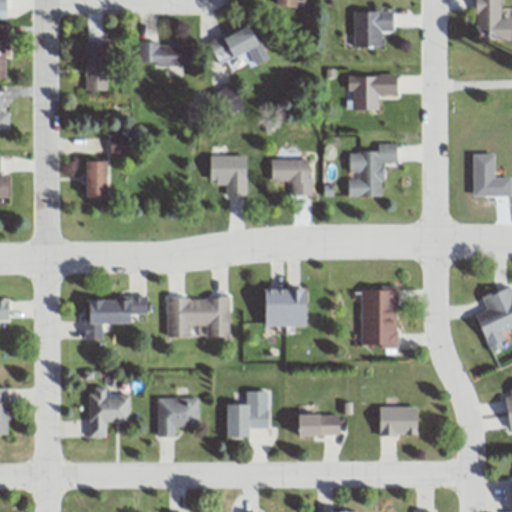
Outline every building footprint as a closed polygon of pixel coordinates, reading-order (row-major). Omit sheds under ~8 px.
[(276,0),(275,6),(296,8),(296,0),(276,0)] [(477,0),(502,0),(503,6),(511,5),(511,17),(510,18),(510,40),(477,40),(477,0)] [(352,13),(352,48),(381,49),(382,35),(393,32),(393,11),(352,13)] [(266,60),(250,24),(207,43),(217,64),(248,51),(254,65),(266,60)] [(84,90),(106,90),(106,42),(84,42),(84,90)] [(190,65),(191,44),(138,43),(138,64),(190,65)] [(347,76),(367,77),(395,74),(397,96),(380,97),(380,111),(352,111),(352,92),(347,91),(347,76)] [(217,120),(243,107),(232,84),(205,98),(217,120)] [(0,129),(8,130),(8,112),(0,111),(0,129)] [(128,155),(128,136),(109,136),(109,155),(128,155)] [(377,143),(398,144),(398,163),(382,166),(382,194),(347,196),(346,182),(357,181),(358,172),(349,171),(349,151),(374,150),(377,143)] [(208,158),(246,155),(249,197),(224,197),(225,187),(215,185),(215,179),(206,183),(208,158)] [(270,158),(307,159),(312,192),(289,196),(291,182),(268,180),(270,158)] [(87,198),(108,198),(108,161),(87,161),(87,198)] [(0,197),(10,197),(9,175),(0,174),(0,197)] [(476,313),(487,348),(508,341),(505,329),(511,326),(511,288),(511,286),(480,296),(485,311),(476,313)] [(264,288),(264,326),(307,327),(310,290),(298,291),(298,301),(290,289),(282,291),(277,287),(264,288)] [(363,289),(396,288),(399,347),(377,345),(360,345),(363,289)] [(165,297),(163,339),(187,338),(190,328),(203,326),(204,336),(226,336),(228,293),(205,294),(207,300),(191,301),(188,296),(165,297)] [(88,302),(82,340),(101,341),(102,327),(133,327),(137,318),(146,315),(145,295),(131,296),(108,299),(99,303),(88,302)] [(0,320),(9,320),(7,301),(0,302),(0,320)] [(0,387),(8,387),(8,402),(7,422),(7,435),(0,434),(0,387)] [(87,395),(87,438),(106,438),(104,417),(127,422),(127,395),(107,398),(104,388),(91,388),(93,395),(87,395)] [(243,390),(265,390),(269,426),(249,427),(251,437),(225,434),(223,404),(245,402),(243,390)] [(156,398),(156,436),(174,436),(174,428),(188,425),(196,426),(197,398),(156,398)] [(378,407),(416,405),(417,435),(378,435),(378,407)] [(298,414),(336,415),(341,424),(338,434),(297,436),(298,414)] [(349,510),(354,510),(354,511),(312,511),(311,500),(324,502),(342,508),(349,510)]
